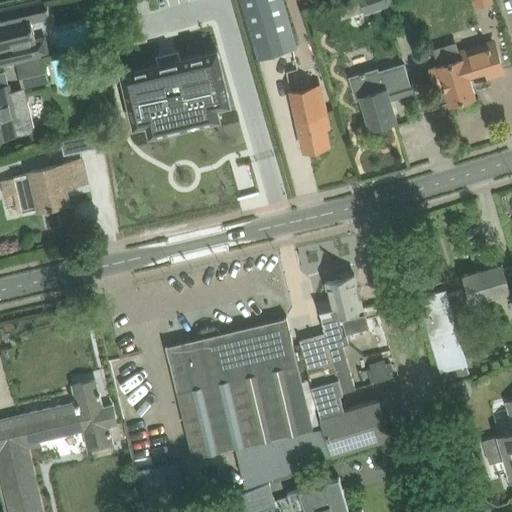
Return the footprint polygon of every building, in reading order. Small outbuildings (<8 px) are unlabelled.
[(0,65),(49,54),(45,37),(36,39),(32,20),(51,15),(47,0),(35,0),(0,8),(0,15),(1,21),(0,20),(0,65)] [(102,0),(84,0),(87,12),(105,7),(102,0)] [(282,0),(240,0),(257,59),(297,48),(282,0)] [(392,0),(362,0),(367,12),(394,4),(392,0)] [(462,58),(429,68),(432,77),(434,86),(444,83),(450,103),(476,95),(469,72),(485,67),(488,74),(503,70),(500,57),(496,45),(462,55),(462,58)] [(159,63),(123,72),(135,125),(162,119),(165,131),(206,121),(204,109),(231,103),(218,49),(182,58),(180,49),(157,54),(159,63)] [(17,66),(23,87),(48,80),(42,59),(17,66)] [(371,128),(397,120),(390,99),(415,92),(411,80),(410,80),(404,64),(388,69),(389,72),(381,74),(380,71),(377,72),(376,69),(365,73),(365,71),(360,73),(360,74),(351,77),(357,98),(361,96),(371,128)] [(32,126),(27,102),(24,89),(9,92),(7,84),(2,86),(0,86),(0,136),(20,132),(33,129),(32,126)] [(330,127),(319,84),(290,91),(304,150),(330,144),(326,128),(330,127)] [(64,154),(102,145),(99,132),(61,141),(64,154)] [(30,170),(30,173),(14,176),(22,211),(38,207),(70,200),(67,185),(88,180),(83,157),(30,170)] [(454,333),(446,308),(509,288),(510,292),(511,291),(511,262),(503,266),(502,262),(463,274),(470,295),(465,296),(463,289),(447,293),(449,301),(444,302),(441,293),(422,299),(422,298),(421,299),(441,365),(445,379),(469,371),(465,357),(462,358),(458,346),(445,350),(441,337),(454,333)] [(326,332),(299,339),(306,364),(322,414),(344,408),(340,392),(343,391),(355,387),(344,344),(349,343),(346,335),(344,335),(339,313),(347,311),(349,316),(360,314),(359,308),(362,308),(354,276),(356,276),(355,274),(352,274),(351,272),(348,270),(340,272),(338,275),(339,277),(327,280),(328,282),(329,282),(333,298),(319,302),(326,332)] [(166,343),(166,345),(192,456),(313,428),(287,315),(166,343)] [(391,362),(368,369),(372,383),(395,376),(391,362)] [(109,425),(118,423),(113,404),(102,406),(96,379),(74,384),(78,400),(20,413),(21,420),(0,424),(0,468),(9,511),(42,511),(28,447),(39,445),(38,438),(84,428),(88,447),(113,442),(109,425)] [(378,397),(344,408),(322,414),(334,453),(390,436),(378,397)] [(511,414),(511,430),(500,434),(500,435),(483,439),(490,463),(506,458),(511,475),(511,399),(508,401),(511,414)] [(177,461),(138,470),(147,511),(185,511),(188,511),(177,461)] [(350,511),(339,476),(334,478),(287,492),(293,511),(301,511),(306,511),(363,511),(362,509),(351,511),(350,511)] [(257,511),(277,506),(269,481),(236,493),(242,511),(257,511)]
